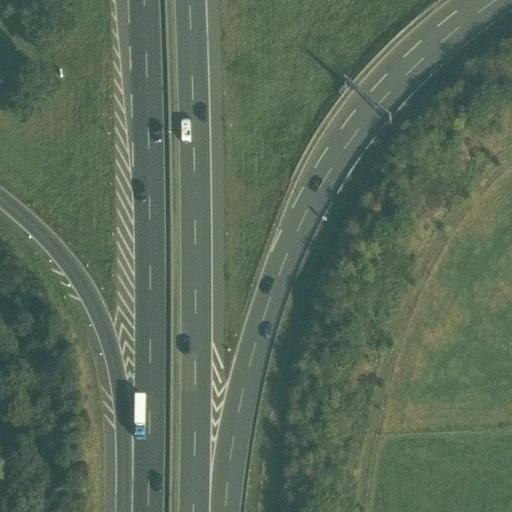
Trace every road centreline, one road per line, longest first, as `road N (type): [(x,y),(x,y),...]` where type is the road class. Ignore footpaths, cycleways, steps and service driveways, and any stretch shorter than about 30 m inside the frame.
road 1 (motorway): [(224,511),(264,326),(300,225),(348,142),(397,80),(504,0)]
road 2 (motorway): [(197,511),(193,0)]
road 3 (motorway): [(140,0),(141,469)]
road 4 (motorway): [(0,197),(66,260),(98,305),(141,469)]
